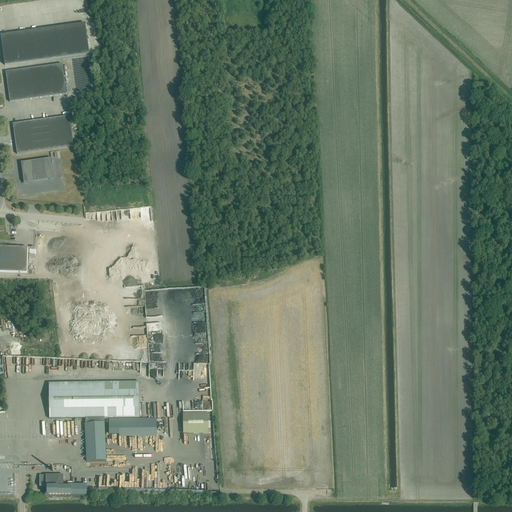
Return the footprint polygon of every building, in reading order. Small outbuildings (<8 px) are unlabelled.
[(85,23),(0,35),(5,66),(89,54),(85,23)] [(62,64),(5,72),(10,102),(67,94),(62,64)] [(13,124),(17,154),(74,146),(70,116),(13,124)] [(24,183),(54,179),(51,159),(21,163),(24,183)] [(0,272),(27,273),(47,274),(48,249),(28,248),(12,247),(12,245),(10,245),(10,247),(8,247),(8,246),(0,244),(0,272)] [(103,423),(103,418),(140,418),(139,382),(49,383),(49,419),(86,418),(86,424),(85,424),(87,462),(106,461),(104,423),(103,423)] [(183,434),(209,434),(208,414),(183,414),(183,434)] [(109,420),(109,435),(157,434),(156,419),(109,420)] [(45,496),(48,498),(87,498),(87,485),(72,486),(63,486),(63,475),(40,476),(40,487),(45,487),(45,496)]
